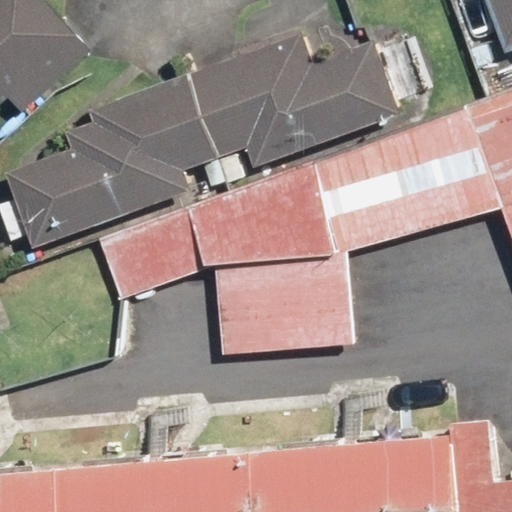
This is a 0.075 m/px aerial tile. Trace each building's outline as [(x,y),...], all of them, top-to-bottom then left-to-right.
[(0,0),(0,107),(16,94),(28,108),(99,46),(58,0),(0,0)] [(511,0),(495,0),(511,42),(511,0)] [(16,167),(44,243),(203,186),(195,164),(255,143),(262,162),(409,109),(382,34),(321,56),(310,26),(95,103),(100,118),(72,128),(78,144),(16,167)] [(511,89),(109,233),(130,296),(223,261),(229,352),(363,339),(357,247),(509,205),(511,214),(511,89)] [(0,462),(0,511),(511,511),(511,474),(501,476),(496,420),(0,462)]
